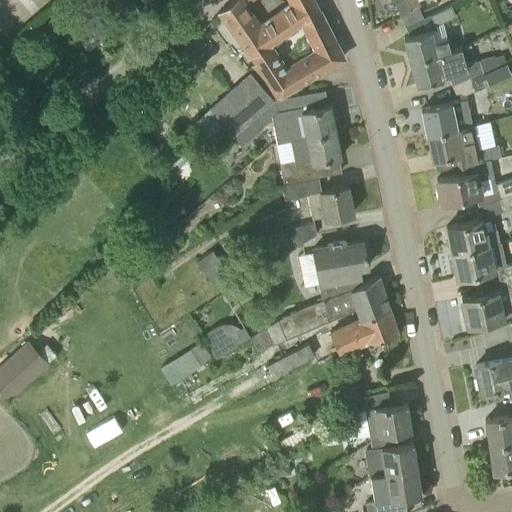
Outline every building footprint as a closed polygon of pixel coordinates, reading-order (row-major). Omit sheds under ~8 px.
[(272,48),(269,43),(301,20),(302,23),(319,9),(314,0),(234,0),(219,12),(256,63),(272,48)] [(393,0),(400,15),(418,6),(419,8),(421,7),(418,1),(420,0),(393,0)] [(455,16),(450,5),(430,15),(435,26),(455,16)] [(424,17),(419,8),(418,6),(400,15),(405,26),(424,17)] [(344,57),(319,9),(302,23),(316,50),(286,69),(272,48),(256,63),(252,66),(275,99),(344,57)] [(434,43),(431,30),(404,37),(410,61),(446,51),(450,50),(447,39),(434,43)] [(155,115),(205,62),(188,45),(137,98),(155,115)] [(448,75),(452,85),(482,72),(481,71),(497,65),(495,56),(479,60),(466,64),(462,47),(446,51),(410,61),(416,85),(444,78),(443,76),(448,75)] [(503,54),(495,56),(498,65),(505,62),(503,54)] [(495,69),(484,74),(488,85),(500,80),(495,69)] [(274,100),(250,74),(210,109),(235,138),(276,100),(275,99),(274,100)] [(473,76),(452,85),(457,98),(465,95),(478,89),(478,88),(473,76)] [(336,131),(330,105),(302,111),(299,95),(279,100),(277,101),(276,100),(235,138),(241,145),(258,129),(267,121),(273,119),(278,143),(290,140),(336,131)] [(427,134),(456,129),(451,103),(421,109),(427,134)] [(501,158),(498,145),(479,150),(473,124),(472,125),(456,129),(427,134),(432,160),(461,155),(463,166),(476,163),(476,162),(490,160),(501,158)] [(336,131),(290,140),(294,159),(280,162),(285,185),(316,178),(313,166),(312,163),(341,157),(336,131)] [(186,151),(165,171),(179,186),(200,166),(186,151)] [(481,194),(478,181),(493,178),(490,160),(476,162),(476,163),(478,171),(436,179),(441,202),(481,194)] [(511,177),(494,184),(499,198),(511,193),(511,177)] [(285,201),(307,197),(311,219),(325,216),(325,218),(353,213),(347,186),(321,191),(319,192),(316,178),(285,185),(282,186),(285,201)] [(511,193),(499,198),(503,210),(511,207),(511,193)] [(155,238),(169,225),(157,212),(143,226),(155,238)] [(489,230),(486,218),(481,219),(446,226),(452,252),(499,242),(496,229),(489,230)] [(313,223),(312,223),(291,227),(295,248),(316,235),(314,223),(313,223)] [(178,252),(167,236),(157,243),(167,259),(178,252)] [(329,245),(313,248),(321,288),(362,280),(360,268),(367,266),(362,241),(344,244),(343,240),(328,242),(329,245)] [(511,264),(504,266),(499,242),(452,252),(457,278),(493,271),(492,269),(496,268),(499,280),(511,276),(511,264)] [(169,264),(156,245),(147,250),(160,269),(169,264)] [(235,269),(219,246),(197,260),(213,284),(235,269)] [(389,310),(378,274),(351,290),(304,306),(278,320),(270,325),(254,334),(251,336),(256,351),(277,342),(331,319),(329,314),(355,304),(360,319),(389,310)] [(511,315),(511,276),(499,280),(501,290),(462,298),(467,325),(511,315)] [(360,319),(331,332),(339,353),(367,342),(397,332),(389,310),(360,319)] [(216,358),(237,345),(230,335),(209,347),(216,358)] [(188,350),(197,365),(200,364),(211,357),(201,341),(188,350)] [(0,389),(9,400),(50,364),(48,362),(56,354),(46,344),(37,351),(28,342),(0,367),(0,389)] [(273,376),(287,369),(280,357),(267,364),(273,376)] [(511,397),(511,357),(502,360),(502,359),(476,365),(481,392),(507,388),(509,399),(511,397)] [(411,429),(407,402),(390,405),(388,390),(363,397),(366,407),(370,434),(379,433),(379,434),(394,431),(411,429)] [(328,424),(345,415),(341,408),(324,416),(328,424)] [(116,413),(88,431),(97,445),(125,427),(116,413)] [(511,415),(485,419),(489,445),(511,442),(511,415)] [(315,421),(279,441),(285,452),(321,432),(315,421)] [(270,445),(279,441),(274,431),(265,435),(270,445)] [(417,467),(413,442),(396,444),(394,431),(379,434),(379,433),(370,434),(372,448),(365,448),(369,475),(417,467)] [(511,468),(511,442),(489,445),(492,471),(511,468)] [(290,474),(288,462),(276,464),(278,476),(290,474)] [(421,493),(417,467),(369,475),(373,502),(374,502),(375,510),(365,511),(406,511),(404,496),(421,493)]
